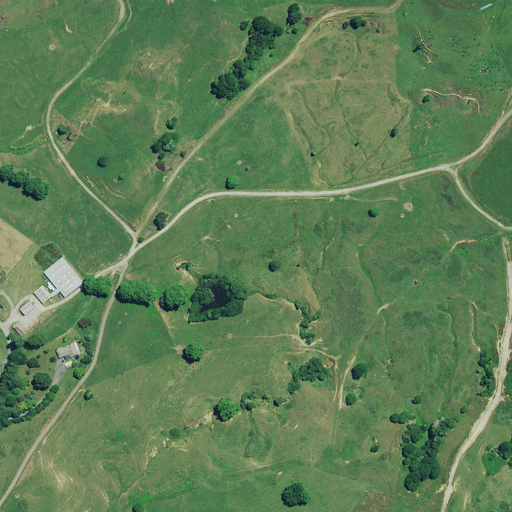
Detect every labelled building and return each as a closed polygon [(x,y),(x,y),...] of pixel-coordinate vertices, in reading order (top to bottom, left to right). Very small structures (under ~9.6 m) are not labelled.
[(60,291),(65,298),(83,283),(63,257),(44,272),(57,289),(50,295),(43,286),(34,293),(45,306),(54,299),(52,298),(60,291)] [(35,307),(30,301),(20,310),(25,315),(35,307)] [(26,333),(18,324),(14,327),(22,337),(26,333)] [(66,347),(61,349),(61,348),(56,350),(57,352),(59,358),(64,356),(66,359),(80,354),(79,351),(76,343),(65,347),(66,347)] [(73,366),(71,361),(64,364),(67,369),(73,366)]
